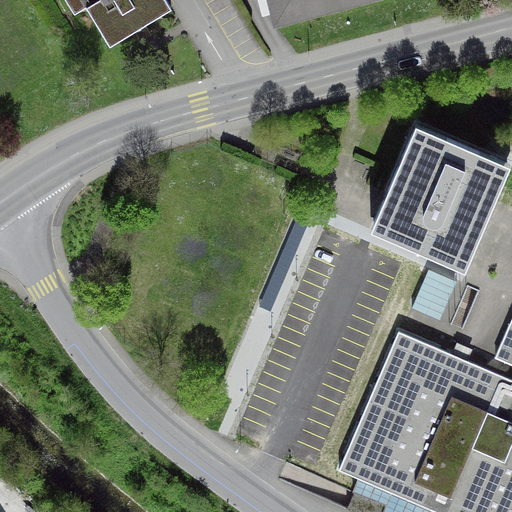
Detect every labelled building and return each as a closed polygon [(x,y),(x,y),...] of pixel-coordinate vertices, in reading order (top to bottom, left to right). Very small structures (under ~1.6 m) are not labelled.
[(64,0),(72,13),(84,6),(108,45),(169,8),(163,0),(64,0)] [(265,0),(273,27),(373,0),(265,0)] [(369,229),(463,270),(508,164),(414,124),(369,229)] [(455,285),(433,275),(417,313),(440,322),(455,285)] [(396,331),(337,470),(434,511),(511,511),(511,315),(495,355),(511,362),(511,378),(511,381),(396,331)] [(380,511),(383,505),(352,492),(344,509),(350,511),(380,511)]
